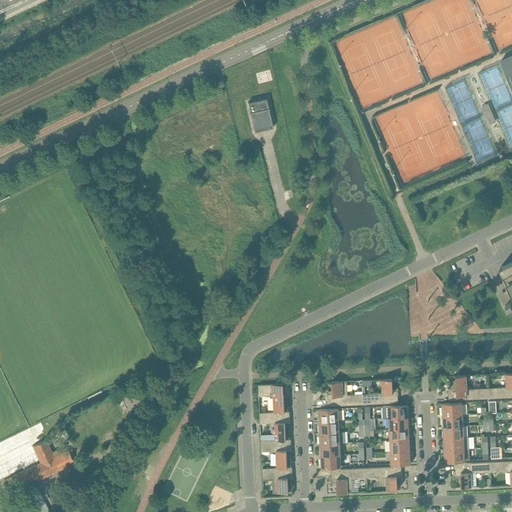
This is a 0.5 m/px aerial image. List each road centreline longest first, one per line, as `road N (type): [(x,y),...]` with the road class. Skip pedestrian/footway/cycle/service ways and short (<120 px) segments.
road 1 (residential): [(251,510),(248,353),(511,223)]
road 2 (secondary): [(358,0),(0,168)]
road 3 (residential): [(304,508),(431,505)]
